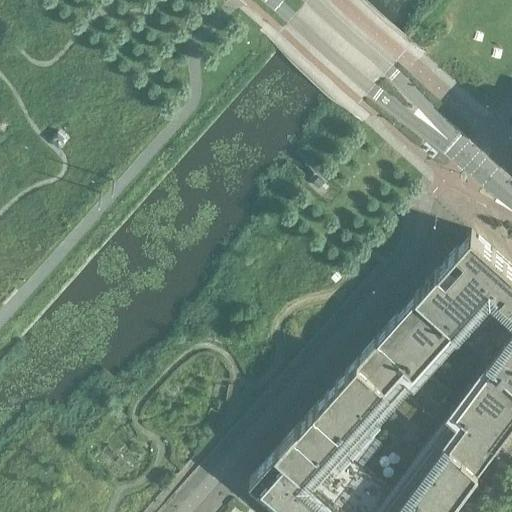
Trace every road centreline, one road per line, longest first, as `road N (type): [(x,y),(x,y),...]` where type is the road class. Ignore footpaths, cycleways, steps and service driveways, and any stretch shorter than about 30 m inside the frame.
road 1 (tertiary): [(273,0),(396,109),(430,127)]
road 2 (tertiary): [(430,127),(415,94),(316,0)]
